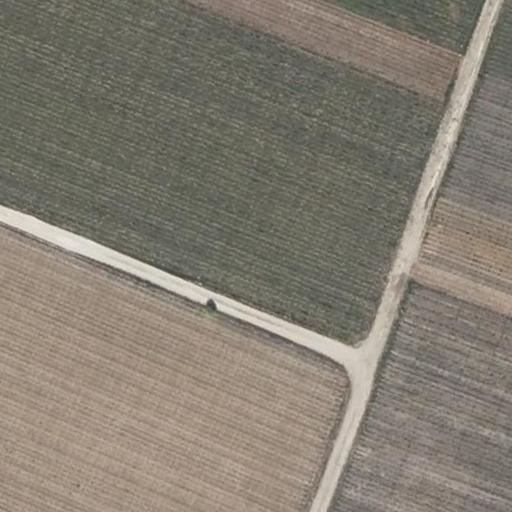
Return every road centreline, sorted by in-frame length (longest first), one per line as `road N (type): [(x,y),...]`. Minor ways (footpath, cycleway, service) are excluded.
road 1 (track): [(0,208),(363,360)]
road 2 (track): [(491,0),(363,360)]
road 3 (track): [(363,360),(307,511)]
